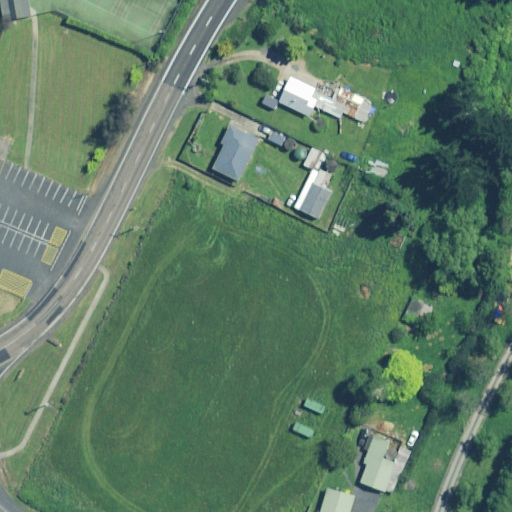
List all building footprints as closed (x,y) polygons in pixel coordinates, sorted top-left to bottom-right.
[(37,22),(32,0),(0,0),(7,28),(37,22)] [(315,89),(290,77),(279,102),(309,116),(317,100),(311,97),(315,89)] [(213,169),(238,182),(258,140),(230,126),(221,144),(224,145),(213,169)] [(278,133),(271,145),(280,150),(286,137),(278,133)] [(320,151),(312,147),(304,165),(312,169),(320,151)] [(331,192),(313,183),(300,210),(318,218),(331,192)] [(239,215),(224,203),(218,210),(233,222),(239,215)] [(266,223),(249,213),(245,220),(261,230),(266,223)] [(311,230),(304,243),(313,247),(316,240),(319,242),(322,236),(311,230)] [(419,302),(412,313),(424,320),(431,309),(419,302)] [(390,443),(375,437),(358,483),(386,493),(397,465),(384,460),(390,443)] [(351,511),(356,497),(327,489),(321,511),(351,511)]
